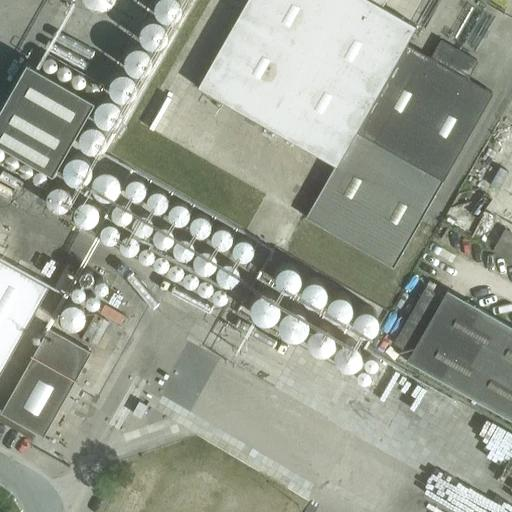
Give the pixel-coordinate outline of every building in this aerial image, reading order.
[(69,0),(46,0),(40,8),(66,29),(81,10),(69,0)] [(137,0),(123,0),(114,16),(131,26),(144,4),(137,0)] [(245,0),(196,86),(335,165),(405,43),(415,25),(381,6),(384,0),(245,0)] [(99,40),(112,51),(128,33),(116,22),(99,40)] [(335,165),(306,217),(392,267),(492,92),(467,78),(477,60),(440,40),(430,57),(405,43),(335,165)] [(84,66),(96,78),(114,60),(101,48),(84,66)] [(27,60),(0,107),(0,141),(53,172),(94,99),(27,60)] [(230,164),(122,103),(112,121),(202,171),(199,177),(217,187),(230,164)] [(86,141),(69,154),(91,183),(108,170),(86,141)] [(50,189),(63,204),(78,190),(65,175),(50,189)] [(47,252),(38,247),(29,265),(38,270),(47,252)] [(0,371),(47,287),(0,260),(0,371)] [(406,360),(511,420),(511,326),(446,289),(442,297),(425,287),(393,343),(410,353),(406,360)] [(86,308),(100,315),(108,301),(94,294),(86,308)] [(269,311),(263,324),(279,331),(285,319),(269,311)] [(67,326),(99,343),(108,327),(97,322),(95,325),(73,313),(67,326)] [(0,411),(42,435),(90,351),(48,327),(0,411)] [(386,491),(402,492),(403,480),(372,476),(370,493),(386,495),(386,491)] [(385,511),(380,510),(381,507),(367,502),(363,511),(385,511)]
